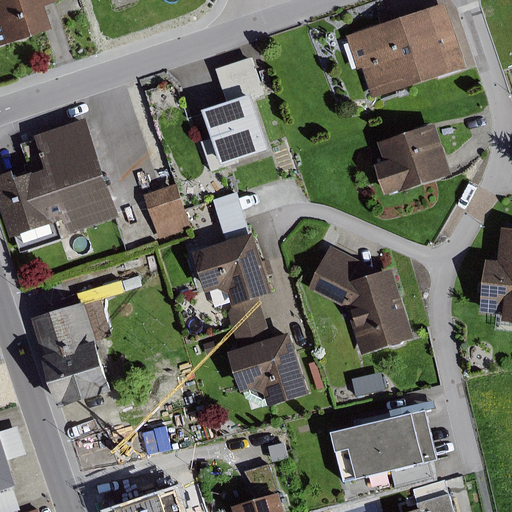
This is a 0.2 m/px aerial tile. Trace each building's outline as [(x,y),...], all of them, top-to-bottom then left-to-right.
[(41,7),(38,0),(0,0),(0,46),(49,29),(41,7)] [(466,67),(445,5),(347,37),(357,69),(363,67),(373,97),(466,67)] [(252,58),(217,69),(228,102),(252,95),(262,92),(252,58)] [(228,102),(202,110),(211,140),(201,143),(210,173),(239,164),(237,158),(269,148),(252,95),(228,102)] [(126,215),(94,118),(44,134),(53,161),(71,217),(76,231),(126,215)] [(435,124),(378,144),(384,161),(373,165),(385,198),(452,175),(435,124)] [(53,161),(1,177),(20,234),(71,217),(53,161)] [(197,228),(182,183),(153,193),(168,237),(197,228)] [(213,200),(225,242),(249,235),(236,193),(213,200)] [(503,315),(502,328),(511,328),(511,230),(502,229),(498,263),(487,262),(482,313),(503,315)] [(205,293),(217,289),(228,293),(232,305),(257,297),(270,293),(252,234),(249,235),(225,242),(193,252),(205,293)] [(351,282),(381,273),(331,247),(309,289),(340,305),(351,282)] [(381,273),(351,282),(340,305),(360,356),(389,345),(392,346),(402,343),(403,340),(413,337),(391,269),(381,273)] [(238,350),(269,340),(257,297),(232,305),(227,312),(238,350)] [(110,335),(99,299),(32,318),(58,406),(109,391),(94,340),(110,335)] [(241,393),(251,389),(264,394),(268,405),(305,393),(286,335),(269,340),(238,350),(229,353),(241,393)] [(214,342),(204,345),(206,356),(216,353),(214,342)] [(317,362),(308,365),(316,391),(324,388),(317,362)] [(382,373),(353,380),(357,397),(386,391),(382,373)] [(425,411),(330,434),(342,483),(436,460),(425,411)] [(0,444),(0,491),(12,487),(14,487),(0,444)] [(285,444),(269,447),(272,463),(288,459),(285,444)] [(269,464),(244,472),(257,496),(276,490),(269,464)] [(418,510),(418,511),(453,511),(444,481),(412,490),(418,510)] [(12,487),(0,491),(0,511),(15,511),(20,510),(12,487)] [(185,511),(177,488),(105,511),(185,511)] [(283,511),(279,494),(232,508),(233,511),(283,511)]
